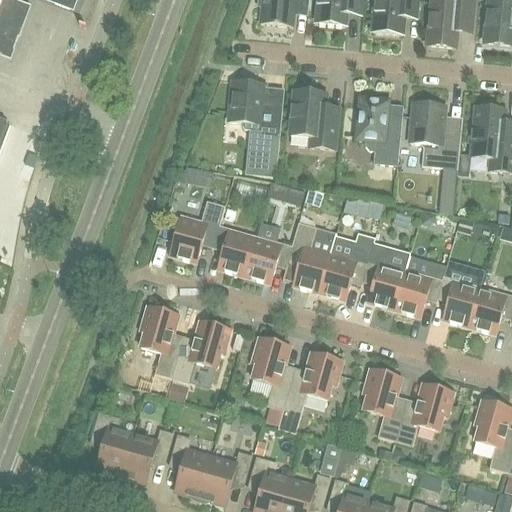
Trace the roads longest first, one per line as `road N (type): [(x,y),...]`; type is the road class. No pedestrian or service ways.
road 1 (residential): [(0,462),(172,0)]
road 2 (residential): [(151,274),(511,376)]
road 3 (residential): [(244,53),(511,79)]
road 4 (residential): [(163,511),(0,463)]
